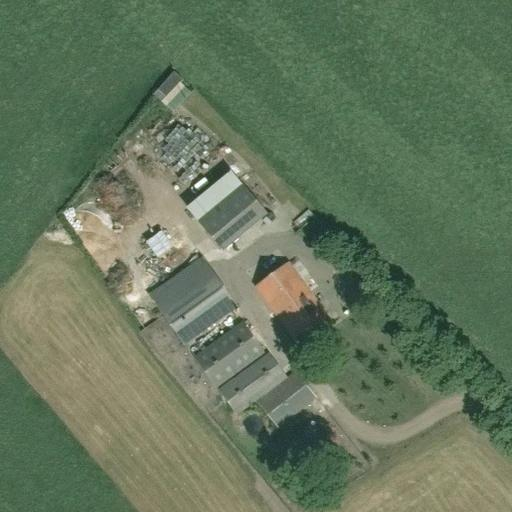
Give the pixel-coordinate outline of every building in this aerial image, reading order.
[(200,221),(224,250),(268,213),(245,184),(200,221)] [(186,346),(238,309),(201,259),(149,296),(186,346)] [(299,348),(332,324),(288,264),(255,288),(299,348)] [(217,389),(264,355),(242,324),(195,358),(217,389)] [(237,416),(287,379),(269,354),(219,391),(237,416)] [(279,430),(316,400),(295,373),(287,379),(257,403),(279,430)]
